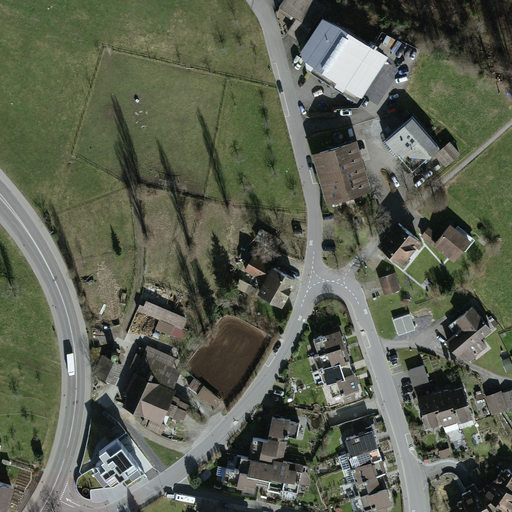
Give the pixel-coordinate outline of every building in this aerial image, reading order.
[(394,52),(328,10),(299,55),(365,98),(394,52)] [(446,141),(416,111),(387,139),(416,169),(437,149),(449,162),(464,147),(452,135),(446,141)] [(376,186),(361,136),(318,149),(333,199),(376,186)] [(426,232),(402,215),(381,244),(405,261),(426,232)] [(478,236),(454,218),(434,243),(457,261),(478,236)] [(262,290),(284,302),(303,269),(278,255),(276,260),(257,249),(248,264),(270,276),(262,290)] [(395,278),(379,283),(384,298),(400,293),(395,278)] [(185,326),(190,313),(148,294),(142,308),(158,315),(154,324),(187,339),(191,329),(185,326)] [(496,328),(476,302),(461,314),(471,327),(452,341),(469,363),(490,346),(483,338),(496,328)] [(393,319),(399,336),(416,331),(410,313),(393,319)] [(324,331),(314,334),(318,349),(346,340),(350,339),(345,325),(335,328),(333,322),(322,325),(324,331)] [(318,349),(315,350),(319,365),(350,355),(346,340),(318,349)] [(175,357),(148,346),(122,405),(151,417),(146,427),(160,433),(165,423),(160,420),(167,405),(174,408),(178,398),(171,395),(174,388),(172,387),(179,371),(170,367),(175,357)] [(119,382),(127,363),(107,355),(99,373),(119,382)] [(350,355),(319,365),(324,379),(327,378),(355,369),(350,355)] [(407,371),(416,395),(433,388),(424,365),(407,371)] [(355,369),(327,378),(332,392),(344,389),(346,396),(357,393),(355,385),(363,383),(359,368),(355,369)] [(511,405),(511,386),(489,394),(494,411),(511,405)] [(220,399),(203,387),(198,394),(216,406),(220,399)] [(462,420),(463,423),(477,418),(467,387),(453,391),(462,420)] [(447,423),(448,425),(462,420),(453,391),(452,389),(438,394),(447,423)] [(422,397),(432,428),(447,423),(438,394),(437,392),(422,397)] [(303,419),(271,414),(268,429),(272,430),(284,432),(301,434),(303,419)] [(358,430),(346,434),(351,448),(378,440),(382,439),(377,424),(369,427),(367,421),(356,424),(358,430)] [(118,430),(106,425),(100,441),(111,446),(104,461),(125,470),(137,443),(116,434),(118,430)] [(271,435),(256,432),(253,447),(263,449),(276,451),(286,452),(288,437),(283,436),(284,432),(272,430),(271,435)] [(351,448),(347,449),(351,464),(383,454),(378,440),(351,448)] [(263,454),(241,451),(239,466),(261,469),(273,471),(276,456),(276,451),(263,449),(263,454)] [(383,454),(351,464),(356,478),(387,469),(383,454)] [(273,471),(271,488),(286,491),(291,458),(276,456),(273,471)] [(291,458),(286,491),(301,493),(306,461),(291,458)] [(239,466),(228,464),(226,479),(258,484),(261,469),(239,466)] [(492,511),(492,510),(497,509),(499,506),(510,511),(511,511),(511,470),(505,466),(504,468),(495,481),(492,479),(486,490),(482,492),(478,485),(463,493),(466,498),(451,507),(453,511),(492,511)] [(387,469),(356,478),(360,493),(392,483),(387,469)] [(4,511),(13,483),(0,479),(0,511),(4,511)] [(392,483),(360,493),(365,507),(377,504),(379,511),(380,511),(391,509),(388,500),(396,498),(392,483)]
